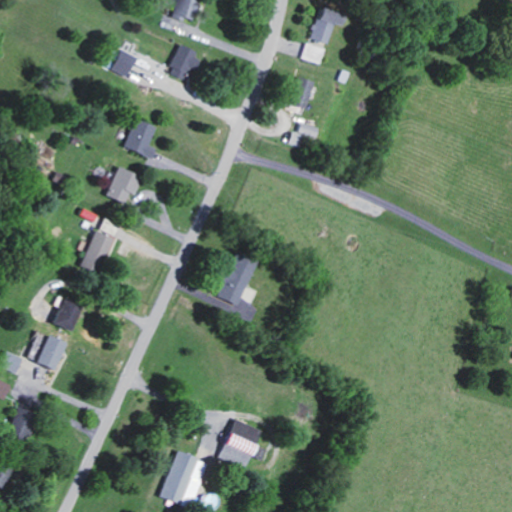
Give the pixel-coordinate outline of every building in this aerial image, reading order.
[(195,21),(200,0),(177,0),(173,15),(195,21)] [(342,25),(345,13),(321,6),(312,38),(327,42),(333,23),(342,25)] [(324,47),(306,41),(301,57),(320,63),(324,47)] [(188,77),(200,51),(181,42),(169,69),(188,77)] [(137,55),(121,49),(112,69),(129,76),(137,55)] [(305,108),(315,81),(299,75),(289,102),(305,108)] [(124,145),(152,158),(156,148),(149,145),(156,127),(136,118),(124,145)] [(315,136),(318,127),(300,121),(296,132),(292,130),(288,141),(304,147),(309,134),(315,136)] [(143,176),(118,165),(106,195),(125,203),(130,192),(135,194),(143,176)] [(238,304),(255,261),(234,253),(217,296),(238,304)] [(38,363),(56,370),(66,344),(47,337),(38,363)] [(18,371),(23,356),(7,351),(2,366),(18,371)] [(220,457),(247,468),(263,430),(235,419),(220,457)] [(160,495),(192,506),(208,459),(177,448),(160,495)]
